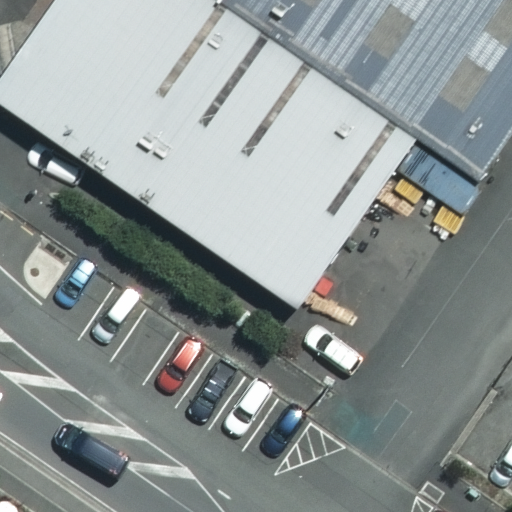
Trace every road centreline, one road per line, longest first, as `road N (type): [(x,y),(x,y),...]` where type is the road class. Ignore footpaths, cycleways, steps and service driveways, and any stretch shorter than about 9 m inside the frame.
road 1 (residential): [(350,511),(511,280)]
road 2 (residential): [(0,348),(225,511)]
